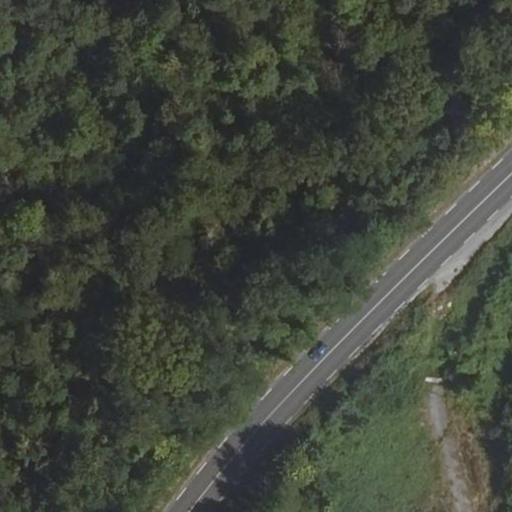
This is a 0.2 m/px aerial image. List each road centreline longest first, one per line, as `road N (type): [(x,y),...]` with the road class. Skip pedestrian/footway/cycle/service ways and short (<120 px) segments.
road 1 (primary): [(187,511),(314,367),(511,178)]
road 2 (track): [(511,366),(499,381),(488,430),(481,511)]
